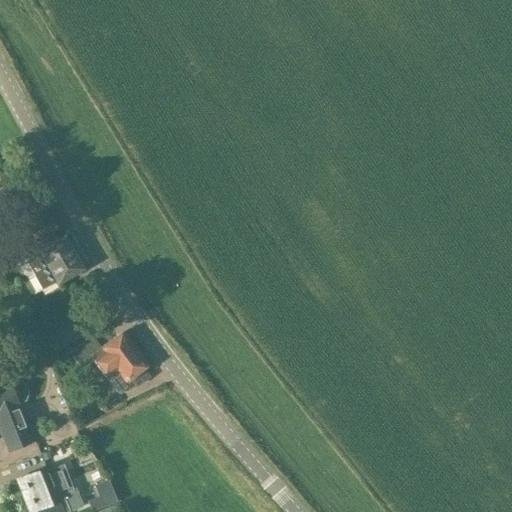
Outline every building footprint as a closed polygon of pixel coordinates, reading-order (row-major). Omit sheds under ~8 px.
[(4,211),(7,218),(20,212),(17,205),(4,211)] [(85,268),(66,235),(16,264),(26,281),(34,276),(42,290),(57,281),(58,283),(85,268)] [(78,317),(58,329),(66,344),(87,332),(78,317)] [(148,366),(123,332),(102,347),(103,347),(100,349),(92,338),(71,352),(80,365),(80,364),(97,388),(110,380),(119,392),(131,383),(129,380),(148,366)] [(39,371),(51,367),(46,355),(35,359),(39,371)] [(10,382),(9,378),(0,381),(0,427),(9,450),(39,438),(34,425),(28,428),(19,404),(26,401),(28,397),(28,392),(27,387),(25,383),(22,381),(18,379),(10,382)] [(57,495),(57,494),(47,468),(17,480),(29,511),(33,511),(68,511),(83,506),(76,488),(57,495)] [(92,511),(105,505),(117,501),(112,488),(108,480),(95,486),(99,497),(88,501),(92,511)]
